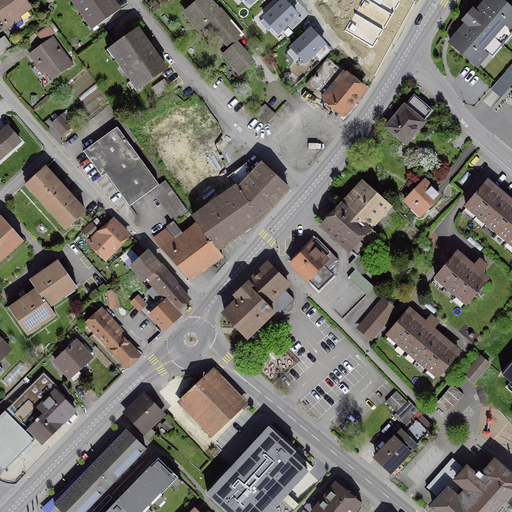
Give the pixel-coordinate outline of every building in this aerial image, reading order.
[(23,24),(18,15),(30,7),(24,0),(0,0),(0,17),(5,24),(7,23),(13,31),(23,24)] [(79,0),(77,2),(95,27),(119,10),(111,0),(79,0)] [(207,21),(231,49),(223,55),(240,74),(253,62),(233,39),(240,33),(220,9),(218,11),(209,0),(200,0),(186,13),(196,25),(203,20),(205,23),(207,21)] [(283,0),(264,18),(278,33),(297,15),(283,0)] [(373,47),(400,0),(363,0),(345,30),(373,47)] [(459,33),(450,42),(477,65),(511,25),(511,10),(500,0),(487,0),(485,3),(489,7),(478,20),(474,17),(471,20),(474,24),(463,37),(459,33)] [(54,33),(49,26),(38,34),(43,41),(54,33)] [(147,45),(149,44),(138,29),(115,45),(103,28),(91,37),(114,70),(124,64),(128,70),(126,72),(132,80),(134,79),(140,87),(166,68),(152,49),(153,48),(153,47),(150,49),(147,45)] [(292,47),(305,62),(325,44),(311,29),(292,47)] [(52,77),(71,64),(52,39),(31,54),(38,64),(41,62),(52,77)] [(345,71),(321,99),(344,119),(368,91),(345,71)] [(303,84),(292,75),(285,84),(296,93),(303,84)] [(171,89),(164,79),(153,87),(159,97),(171,89)] [(406,142),(432,111),(414,95),(388,127),(406,142)] [(183,116),(204,148),(224,135),(203,103),(183,116)] [(204,148),(183,116),(178,107),(141,131),(189,204),(226,180),(204,148)] [(261,109),(257,113),(266,123),(274,114),(269,109),(265,114),(261,109)] [(64,113),(61,116),(58,113),(57,115),(55,113),(51,117),(54,121),(53,123),(63,134),(70,128),(64,120),(67,117),(64,113)] [(0,158),(20,140),(8,127),(0,133),(0,158)] [(130,206),(159,184),(117,127),(84,151),(102,176),(106,173),(130,206)] [(238,169),(228,176),(236,188),(259,219),(267,210),(288,188),(262,164),(254,173),(251,169),(243,177),(238,169)] [(66,228),(85,211),(65,188),(69,184),(65,179),(60,183),(45,167),(26,185),(66,228)] [(440,195),(425,180),(405,200),(421,215),(440,195)] [(392,206),(366,183),(326,227),(347,247),(346,248),(356,257),(366,247),(356,237),(378,214),(382,217),(392,206)] [(511,244),(511,205),(485,183),(466,206),(511,244)] [(187,212),(170,187),(156,197),(173,222),(187,212)] [(259,219),(236,188),(195,217),(194,216),(193,216),(199,223),(217,248),(247,227),(259,219)] [(0,216),(0,257),(21,238),(1,216),(0,216)] [(128,234),(114,221),(97,235),(90,243),(107,260),(115,252),(113,250),(128,234)] [(91,223),(83,231),(89,239),(99,229),(91,223)] [(221,252),(217,248),(199,223),(178,239),(169,228),(154,239),(187,277),(221,252)] [(467,240),(480,251),(484,247),(471,236),(467,240)] [(334,276),(329,270),(339,260),(317,237),(291,262),(319,291),(334,276)] [(160,265),(148,252),(132,266),(143,279),(147,276),(160,265)] [(387,257),(398,267),(402,263),(391,253),(387,257)] [(455,254),(436,277),(467,304),(486,281),(455,254)] [(46,301),(74,282),(58,260),(30,280),(36,288),(46,301)] [(246,336),(258,325),(265,332),(280,318),(276,314),(280,310),(282,312),(284,310),(288,310),(292,307),(292,302),(295,299),(283,287),(288,282),(269,262),(236,294),(240,298),(225,313),(246,336)] [(163,270),(164,269),(160,265),(147,276),(163,294),(162,295),(167,300),(175,310),(189,297),(178,285),(176,287),(174,285),(175,284),(163,270)] [(373,286),(355,270),(348,278),(366,294),(373,286)] [(46,301),(36,288),(9,308),(26,332),(54,313),(47,303),(46,301)] [(116,291),(108,292),(111,308),(118,307),(116,291)] [(140,310),(146,306),(137,297),(132,301),(140,310)] [(179,314),(175,310),(167,300),(152,314),(165,328),(179,314)] [(372,337),(394,310),(383,300),(360,327),(372,337)] [(426,300),(423,304),(434,314),(438,310),(426,300)] [(438,377),(457,354),(407,311),(388,334),(438,377)] [(99,312),(87,323),(126,366),(139,354),(99,312)] [(0,357),(9,348),(0,339),(0,357)] [(80,376),(76,371),(91,357),(76,341),(55,361),(74,382),(80,376)] [(481,356),(465,374),(474,382),(489,363),(481,356)] [(511,362),(502,375),(511,383),(511,362)] [(44,372),(24,392),(38,407),(23,422),(24,423),(21,426),(5,410),(0,415),(0,467),(3,470),(34,440),(24,429),(27,426),(42,442),(42,443),(75,410),(56,391),(59,387),(44,372)] [(205,376),(187,393),(196,403),(188,411),(211,435),(221,428),(238,411),(205,376)] [(453,385),(438,402),(449,411),(464,394),(453,385)] [(386,401),(396,412),(407,401),(396,391),(386,401)] [(146,424),(160,411),(146,397),(127,416),(148,438),(154,433),(146,424)] [(409,401),(395,415),(406,425),(419,411),(409,401)] [(376,457),(391,471),(429,431),(417,420),(404,433),(400,430),(387,443),(388,445),(376,457)] [(269,426),(206,493),(226,511),(271,511),(309,472),(292,456),(296,452),(269,426)] [(63,511),(84,511),(146,448),(126,429),(54,503),(63,511)] [(143,511),(178,476),(158,457),(105,511),(143,511)] [(467,492),(463,488),(457,494),(462,498),(460,500),(448,489),(433,505),(440,511),(495,511),(511,493),(511,475),(495,460),(479,478),(467,467),(457,479),(469,490),(467,492)] [(353,511),(360,504),(336,484),(312,511),(353,511)]
